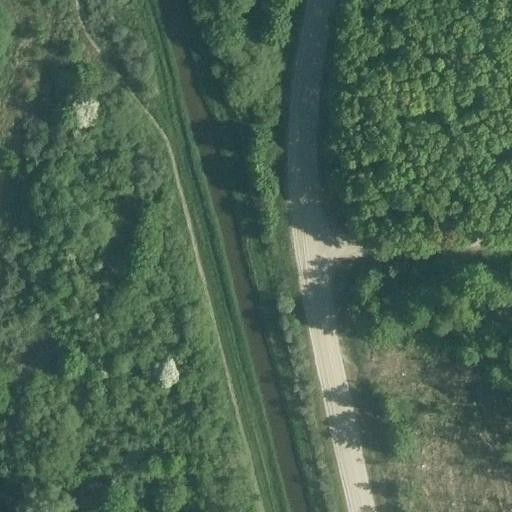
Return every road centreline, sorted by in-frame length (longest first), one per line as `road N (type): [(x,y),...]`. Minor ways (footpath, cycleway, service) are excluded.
road 1 (track): [(305,0),(295,170),(360,511)]
road 2 (unknown): [(308,247),(511,241)]
